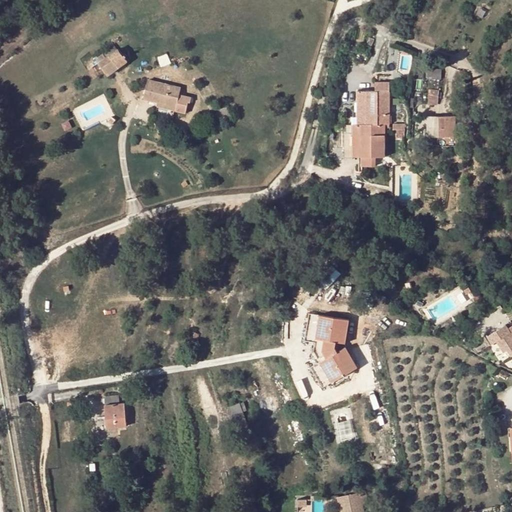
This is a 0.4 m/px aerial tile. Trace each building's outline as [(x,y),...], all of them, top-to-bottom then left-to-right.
[(103,54),(98,57),(101,62),(99,64),(108,76),(128,61),(119,49),(106,58),(103,54)] [(148,81),(143,101),(158,104),(176,108),(180,89),(148,81)] [(376,91),(367,91),(367,124),(385,124),(390,124),(390,83),(376,83),(376,91)] [(439,89),(431,88),(430,98),(429,98),(429,102),(438,103),(439,89)] [(367,91),(358,91),(358,124),(367,124),(367,91)] [(191,98),(179,95),(176,108),(186,111),(188,103),(189,104),(191,98)] [(175,113),(176,108),(158,104),(157,108),(175,113)] [(454,114),(428,114),(427,135),(454,135),(454,114)] [(351,124),(344,124),(344,133),(353,133),(353,124),(351,124)] [(358,124),(353,124),(353,133),(352,157),(361,157),(361,166),(376,166),(376,157),(386,157),(385,124),(367,124),(358,124)] [(491,126),(471,127),(471,137),(472,137),(473,146),(492,146),(491,126)] [(353,133),(344,133),(344,157),(352,157),(353,133)] [(480,294),(475,298),(478,304),(484,300),(480,294)] [(350,323),(311,315),(305,343),(316,345),(314,352),(321,364),(311,369),(323,389),(359,369),(347,349),(339,354),(336,349),(337,344),(346,346),(350,323)] [(511,356),(511,335),(508,329),(506,325),(487,337),(492,345),(496,342),(500,339),(507,350),(511,357),(511,356)] [(500,339),(496,342),(504,353),(507,350),(500,339)] [(105,405),(119,404),(118,395),(105,396),(105,405)] [(110,417),(111,429),(126,427),(124,403),(119,404),(105,405),(106,417),(110,417)] [(231,406),(240,432),(249,429),(243,412),(247,411),(246,408),(244,403),(240,404),(240,403),(231,406)] [(339,497),(341,511),(363,511),(363,505),(368,504),(366,491),(359,492),(359,493),(339,497)]
